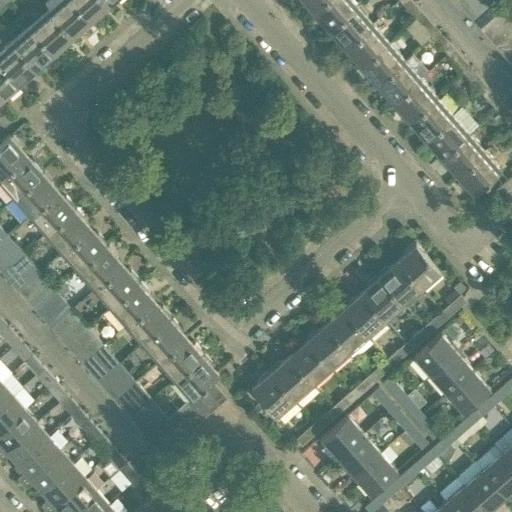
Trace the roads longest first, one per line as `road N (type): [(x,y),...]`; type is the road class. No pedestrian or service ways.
road 1 (residential): [(406,183),(242,329),(57,116),(186,0)]
road 2 (residential): [(406,183),(245,0)]
road 3 (residential): [(312,511),(245,434),(155,511)]
road 4 (residential): [(511,205),(463,247),(406,183)]
